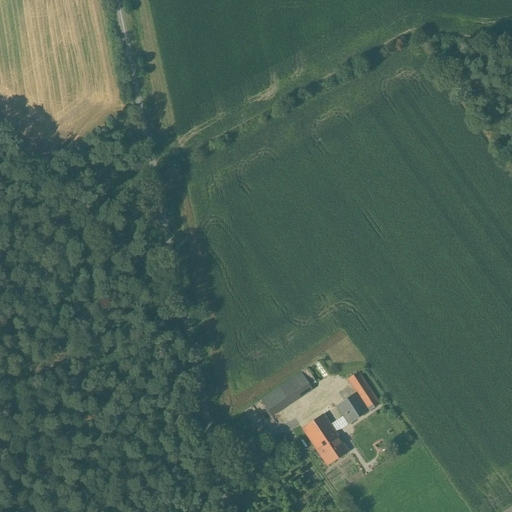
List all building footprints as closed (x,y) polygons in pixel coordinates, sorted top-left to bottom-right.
[(317,364),(323,374),(329,371),(323,361),(317,364)] [(356,393),(336,406),(348,424),(379,404),(359,372),(348,380),(356,393)] [(302,373),(261,400),(271,416),(312,388),(302,373)] [(271,416),(261,400),(252,406),(268,429),(277,423),(271,416)] [(302,428),(313,445),(334,431),(323,415),(302,428)] [(334,431),(313,445),(327,465),(348,451),(334,431)]
